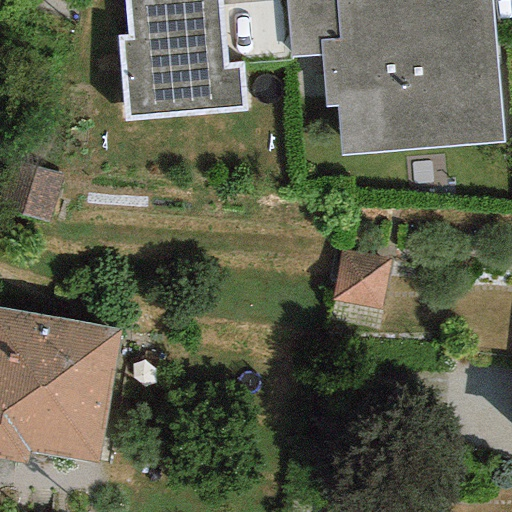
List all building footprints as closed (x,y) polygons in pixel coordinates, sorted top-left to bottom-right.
[(216,0),(122,0),(126,37),(113,39),(121,129),(245,118),(241,70),(223,72),(216,0)] [(344,0),(283,0),(289,64),(318,61),(322,112),(333,111),(337,161),(500,147),(487,0),(397,0),(345,4),(344,0)] [(63,176),(5,161),(0,180),(0,213),(50,226),(63,176)] [(390,263),(340,254),(330,304),(380,313),(390,263)] [(120,336),(0,312),(0,464),(19,468),(22,454),(94,468),(120,336)]
